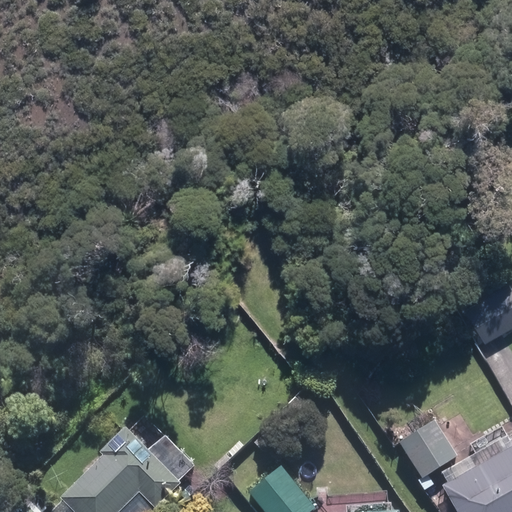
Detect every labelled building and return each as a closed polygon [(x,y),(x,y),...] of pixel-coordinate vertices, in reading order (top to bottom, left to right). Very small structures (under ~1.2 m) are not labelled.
[(460,316),(480,351),(511,332),(511,308),(503,292),(460,316)] [(286,411),(255,439),(265,451),(297,423),(286,411)] [(182,476),(130,423),(107,446),(114,452),(54,511),(55,511),(114,511),(144,483),(159,499),(182,476)] [(413,483),(420,494),(430,488),(424,478),(454,461),(432,424),(397,445),(418,481),(413,483)] [(167,453),(183,471),(199,456),(183,439),(167,453)] [(63,451),(68,456),(75,449),(70,445),(63,451)] [(505,453),(438,490),(450,511),(511,511),(511,450),(511,449),(505,453)] [(257,490),(273,511),(314,511),(321,508),(289,466),(257,490)] [(19,488),(31,501),(39,492),(27,480),(19,488)] [(0,509),(2,511),(14,511),(21,505),(12,496),(0,509)]
